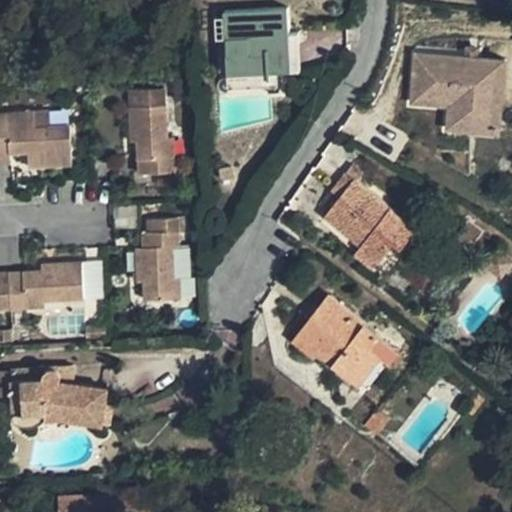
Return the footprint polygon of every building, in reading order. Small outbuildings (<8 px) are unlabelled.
[(284,6),(221,9),(221,35),(243,34),(244,51),(222,52),(223,73),(286,70),(284,6)] [(491,61),(407,55),(405,104),(442,106),(459,107),(458,130),(487,132),(491,61)] [(176,88),(176,97),(186,97),(186,87),(176,88)] [(459,107),(442,106),(440,129),(458,130),(459,107)] [(128,111),(131,143),(137,143),(139,176),(175,174),(173,140),(167,141),(165,108),(128,111)] [(35,131),(51,130),(50,113),(33,114),(35,131)] [(0,165),(12,165),(12,155),(29,154),(30,169),(73,167),(71,129),(51,130),(35,131),(33,114),(0,115),(0,165)] [(336,187),(323,206),(354,228),(357,223),(365,228),(357,240),(374,252),(393,225),(402,232),(414,215),(341,163),(328,181),(336,187)] [(177,221),(149,223),(150,235),(148,235),(144,235),(145,250),(138,251),(140,283),(146,283),(148,301),(182,299),(181,281),(176,281),(174,250),(179,249),(177,221)] [(0,312),(47,310),(47,304),(51,303),(85,302),(83,265),(43,268),(43,274),(0,275),(0,312)] [(328,298),(294,341),(315,359),(319,355),(360,386),(381,358),(371,349),(379,339),(328,298)] [(89,341),(109,340),(108,328),(106,328),(88,330),(89,341)] [(0,346),(14,345),(13,333),(0,333),(0,346)] [(11,368),(0,368),(0,394),(11,394),(11,396),(10,399),(10,404),(11,409),(13,413),(16,417),(21,421),(27,424),(33,425),(37,424),(42,423),(46,420),(49,418),(103,424),(108,387),(62,380),(62,379),(62,376),(61,374),(60,372),(57,370),(55,369),(52,369),(50,370),(47,372),(46,373),(45,376),(45,378),(10,380),(11,368)] [(379,435),(393,417),(380,407),(366,424),(379,435)] [(55,496),(56,511),(149,511),(149,492),(55,496)]
